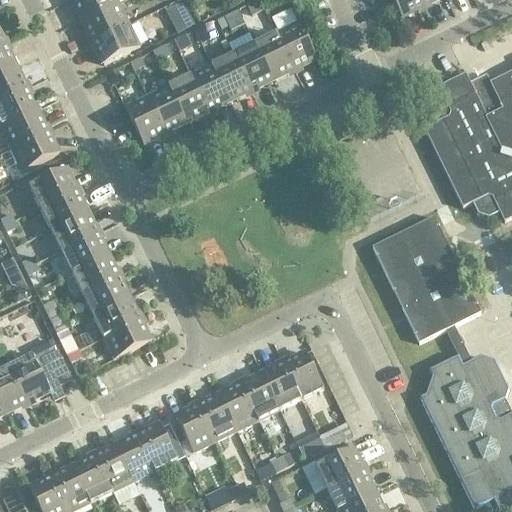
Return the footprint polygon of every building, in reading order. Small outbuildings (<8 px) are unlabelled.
[(118,6),(115,0),(75,0),(71,2),(82,24),(118,6)] [(423,9),(418,0),(390,0),(400,20),(423,9)] [(440,0),(418,0),(423,9),(440,0)] [(259,2),(247,8),(251,18),(264,12),(259,2)] [(129,27),(118,6),(82,24),(92,45),(129,27)] [(224,19),(216,23),(220,32),(229,28),(224,19)] [(215,23),(199,31),(203,40),(220,32),(216,23),(215,23)] [(298,25),(276,36),(293,72),(316,61),(298,25)] [(139,50),(129,27),(92,45),(103,67),(139,50)] [(293,72),(276,36),(254,46),(272,83),(293,72)] [(186,38),(175,43),(179,53),(191,47),(186,38)] [(272,83),(254,46),(232,57),(250,93),(272,83)] [(166,47),(151,55),(156,65),(171,57),(166,47)] [(0,77),(15,70),(5,49),(0,51),(0,77)] [(250,93),(232,57),(211,68),(229,104),(250,93)] [(141,60),(130,65),(133,73),(145,67),(141,60)] [(229,104),(211,68),(189,78),(207,115),(229,104)] [(0,104),(26,92),(15,70),(0,77),(0,104)] [(116,72),(107,76),(113,88),(121,84),(116,72)] [(511,74),(490,85),(487,79),(485,80),(488,86),(481,90),(477,81),(469,85),(465,76),(437,90),(444,103),(433,108),(431,114),(436,125),(433,127),(423,131),(462,210),(472,206),(475,204),(480,215),(486,217),(497,212),(504,225),(511,220),(511,74)] [(207,115),(189,78),(168,89),(186,125),(207,115)] [(186,125),(168,89),(146,99),(164,136),(186,125)] [(37,113),(26,92),(0,104),(0,130),(0,131),(37,113)] [(164,136),(146,99),(124,110),(142,146),(164,136)] [(47,135),(37,113),(0,131),(11,153),(47,135)] [(58,157),(47,135),(11,153),(22,175),(58,157)] [(29,189),(40,211),(76,194),(65,171),(29,189)] [(87,215),(76,194),(40,211),(50,233),(87,215)] [(97,237),(87,215),(50,233),(61,254),(97,237)] [(11,217),(0,222),(3,229),(14,224),(11,217)] [(433,220),(372,250),(404,316),(406,320),(419,346),(445,333),(457,358),(428,373),(431,379),(425,397),(419,400),(473,511),(474,511),(483,508),(485,511),(511,511),(511,415),(506,414),(503,406),(508,392),(494,364),(479,359),(470,363),(453,329),(480,316),(443,240),(433,220)] [(17,231),(14,224),(3,229),(7,236),(17,231)] [(108,258),(97,237),(61,254),(71,276),(108,258)] [(118,280),(108,258),(71,276),(82,297),(118,280)] [(32,260),(21,265),(24,272),(35,267),(32,260)] [(38,274),(35,267),(24,272),(28,279),(38,274)] [(129,301),(118,280),(82,297),(92,319),(129,301)] [(15,295),(13,301),(15,305),(24,301),(20,293),(15,295)] [(139,323),(129,301),(92,319),(103,341),(139,323)] [(53,303),(42,308),(46,315),(56,310),(53,303)] [(59,317),(56,310),(46,315),(49,322),(59,317)] [(150,345),(139,323),(103,341),(114,363),(150,345)] [(74,346),(63,352),(67,358),(77,353),(74,346)] [(80,360),(77,353),(67,358),(70,365),(80,360)] [(305,356),(283,366),(301,403),(323,392),(305,356)] [(31,358),(9,369),(27,405),(49,394),(31,358)] [(72,383),(61,360),(48,367),(59,389),(72,383)] [(301,403),(283,366),(261,377),(279,413),(301,403)] [(27,405),(9,369),(0,373),(0,405),(5,416),(27,405)] [(279,413),(261,377),(240,388),(258,424),(279,413)] [(258,424),(240,388),(218,398),(236,435),(258,424)] [(236,435),(218,398),(197,409),(215,445),(236,435)] [(215,445),(197,409),(175,420),(192,456),(215,445)] [(159,427),(137,438),(155,474),(177,464),(159,427)] [(155,474),(137,438),(116,449),(133,485),(155,474)] [(326,438),(319,441),(324,451),(331,448),(326,438)] [(324,451),(319,441),(313,444),(318,455),(324,451)] [(133,485),(116,449),(94,459),(112,496),(133,485)] [(316,469),(327,492),(363,474),(352,451),(316,469)] [(112,496),(94,459),(73,470),(90,506),(112,496)] [(281,472),(276,462),(270,465),(275,476),(281,472)] [(78,511),(90,506),(73,470),(51,480),(66,511),(78,511)] [(339,511),(373,495),(363,474),(327,492),(336,511),(339,511)] [(66,511),(51,480),(29,491),(39,511),(66,511)] [(243,486),(236,489),(241,499),(248,496),(243,486)] [(241,499),(236,489),(229,492),(235,503),(241,499)] [(381,511),(373,495),(339,511),(381,511)] [(25,511),(18,496),(18,497),(2,504),(6,511),(25,511)] [(289,502),(282,505),(279,507),(281,511),(284,511),(292,508),(289,502)]
